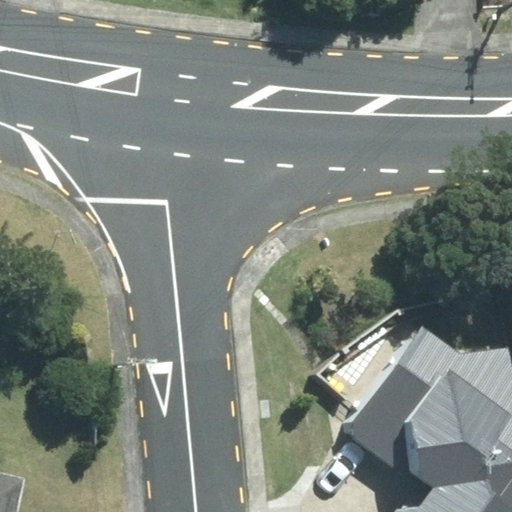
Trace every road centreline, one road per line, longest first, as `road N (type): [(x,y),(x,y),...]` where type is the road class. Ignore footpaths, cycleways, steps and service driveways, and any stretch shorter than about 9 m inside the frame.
road 1 (residential): [(196,511),(158,93)]
road 2 (secondary): [(158,93),(428,127),(511,117)]
road 3 (secondary): [(0,66),(158,93)]
